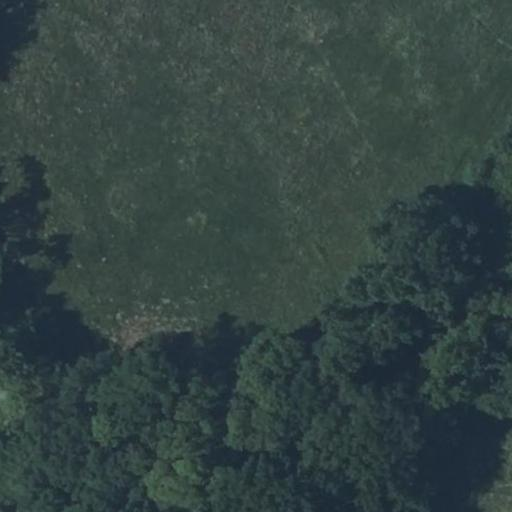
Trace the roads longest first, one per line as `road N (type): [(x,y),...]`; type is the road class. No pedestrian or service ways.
road 1 (track): [(26,427),(55,401),(131,394),(511,414)]
road 2 (unclassified): [(32,511),(26,427),(0,377)]
